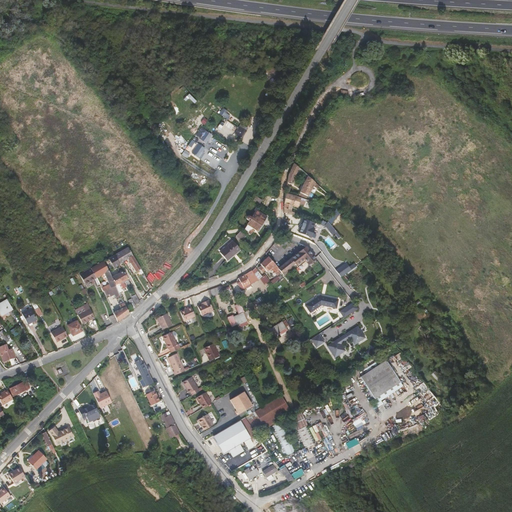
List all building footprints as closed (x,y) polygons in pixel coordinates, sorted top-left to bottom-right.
[(201,103),(196,108),(202,113),(207,108),(201,103)] [(230,116),(226,113),(228,111),(223,108),(219,114),(228,119),(230,116)] [(197,136),(205,141),(210,133),(201,128),(197,136)] [(193,142),(187,150),(198,158),(205,148),(199,143),(197,145),(193,142)] [(300,169),(294,163),(288,175),(287,182),(294,183),(294,178),(296,173),(298,174),(300,169)] [(315,182),(308,176),(305,181),(300,192),(308,196),(312,188),(313,185),(315,182)] [(295,196),(285,193),(284,203),(284,208),(284,213),(294,216),(294,212),(291,212),(291,210),(291,206),(292,206),(293,205),(298,207),(299,203),(304,205),(306,200),(301,198),(295,196)] [(262,200),(256,196),(255,199),(253,202),(258,206),(262,200)] [(267,217),(257,210),(252,217),(250,216),(249,216),(248,216),(247,217),(247,218),(247,219),(247,220),(248,220),(249,221),(250,221),(248,224),(244,230),(245,230),(246,230),(248,232),(249,230),(252,229),(253,228),(258,231),(267,217)] [(314,222),(304,218),(303,222),(301,222),(299,228),(301,229),(299,233),(311,237),(315,228),(312,228),(314,222)] [(328,222),(324,225),(332,235),(336,232),(328,222)] [(246,235),(241,230),(236,236),(239,239),(241,241),(246,235)] [(240,249),(233,241),(219,252),(227,261),(233,255),(240,249)] [(136,272),(139,270),(141,269),(133,255),(128,247),(114,255),(108,258),(114,268),(116,267),(116,266),(120,265),(119,264),(128,259),(136,272)] [(281,272),(284,276),(292,269),(290,266),(294,263),(296,266),(304,259),(308,264),(315,258),(306,247),(298,253),(278,269),(281,272)] [(277,275),(281,272),(268,256),(260,264),(261,265),(265,270),(267,272),(269,270),(271,268),(272,269),(275,273),(277,275)] [(108,270),(103,261),(97,265),(90,268),(96,278),(104,273),(108,283),(110,288),(113,295),(114,295),(119,292),(111,277),(108,270)] [(340,277),(357,267),(355,263),(349,266),(347,263),(336,269),(340,277)] [(80,275),(85,285),(94,280),(97,287),(100,286),(96,278),(90,268),(80,275)] [(255,268),(252,271),(258,280),(262,277),(257,271),(255,268)] [(252,271),(251,270),(245,275),(238,278),(240,281),(237,283),(241,290),(246,288),(246,286),(250,284),(258,280),(252,271)] [(121,282),(128,279),(122,271),(120,272),(117,274),(120,283),(121,282)] [(121,289),(126,287),(124,283),(121,284),(120,283),(117,274),(111,277),(119,292),(120,294),(123,292),(121,289)] [(105,296),(109,295),(110,297),(113,295),(110,288),(108,283),(106,285),(101,287),(105,296)] [(223,293),(221,286),(208,291),(210,297),(223,293)] [(229,287),(224,289),(225,293),(226,292),(227,295),(232,293),(231,290),(230,291),(229,287)] [(207,290),(191,298),(195,306),(211,298),(207,290)] [(294,293),(285,299),(286,302),(296,296),(294,293)] [(136,304),(140,301),(136,294),(132,296),(136,304)] [(320,296),(305,305),(310,313),(321,305),(336,309),(338,300),(324,297),(323,297),(321,297),(321,296),(320,296)] [(0,314),(1,316),(6,313),(12,310),(7,300),(0,304),(0,314)] [(204,303),(202,304),(197,306),(202,316),(213,311),(209,300),(204,302),(204,303)] [(234,317),(228,320),(232,327),(237,324),(238,328),(248,324),(247,321),(246,319),(247,319),(240,303),(235,306),(238,315),(234,317)] [(75,310),(82,323),(94,317),(88,304),(75,310)] [(114,314),(117,322),(121,319),(129,313),(126,306),(121,309),(116,311),(113,313),(114,314)] [(191,306),(180,311),(184,321),(195,316),(191,306)] [(37,320),(30,308),(21,313),(28,325),(37,320)] [(167,313),(157,317),(157,318),(162,330),(172,325),(167,313)] [(113,324),(117,322),(114,314),(111,316),(109,317),(112,324),(113,324)] [(282,321),(272,327),(276,334),(278,337),(287,331),(285,328),(289,326),(286,320),(282,322),(282,321)] [(82,331),(77,321),(67,326),(73,336),(82,331)] [(340,337),(327,346),(334,357),(345,351),(340,344),(350,338),(354,345),(365,338),(357,326),(344,335),(345,336),(341,339),(340,337)] [(62,327),(51,333),(56,342),(67,336),(62,327)] [(169,348),(171,353),(180,348),(178,344),(177,344),(171,332),(162,336),(168,349),(169,348)] [(4,334),(0,337),(5,344),(9,341),(8,340),(4,334)] [(319,334),(311,339),(316,347),(324,342),(319,334)] [(204,349),(209,361),(219,356),(213,344),(204,349)] [(12,350),(7,351),(6,346),(0,347),(0,353),(3,362),(15,358),(12,350)] [(173,371),(174,375),(185,371),(177,354),(168,358),(174,371),(173,371)] [(146,386),(153,383),(143,363),(142,364),(140,359),(135,362),(143,379),(146,386)] [(386,360),(360,377),(374,399),(400,382),(386,360)] [(375,363),(365,369),(367,371),(376,365),(375,363)] [(190,390),(192,393),(198,389),(191,377),(183,382),(188,391),(190,390)] [(13,396),(30,388),(26,381),(10,389),(13,396)] [(7,390),(0,393),(0,401),(2,405),(12,399),(7,390)] [(155,390),(146,394),(151,405),(160,401),(155,390)] [(111,402),(107,392),(100,396),(97,391),(93,393),(100,408),(111,402)] [(196,398),(203,408),(212,403),(206,392),(196,398)] [(243,392),(230,400),(238,414),(251,406),(243,392)] [(34,402),(28,395),(18,404),(23,409),(29,417),(37,409),(36,408),(37,407),(35,406),(36,403),(34,402)] [(289,409),(281,396),(260,408),(254,412),(245,417),(252,428),(253,428),(254,431),(263,426),(289,409)] [(83,419),(86,417),(98,412),(94,404),(83,409),(83,408),(83,409),(83,408),(79,410),(83,419)] [(291,411),(289,409),(263,426),(265,429),(270,426),(274,424),(282,419),(283,418),(283,417),(286,415),(291,411)] [(295,430),(307,425),(301,412),(289,417),(295,430)] [(176,427),(176,426),(170,414),(167,416),(166,413),(160,415),(166,428),(165,428),(170,438),(175,436),(178,434),(180,433),(176,427)] [(208,414),(198,420),(204,430),(214,424),(208,414)] [(301,449),(288,418),(284,420),(297,450),(301,449)] [(249,438),(239,421),(213,436),(223,454),(228,451),(232,458),(243,451),(239,444),(249,438)] [(297,451),(284,421),(271,426),(284,457),(297,451)] [(307,425),(295,430),(303,449),(315,443),(307,425)] [(49,430),(52,434),(57,444),(73,436),(69,427),(68,427),(64,428),(64,430),(59,432),(55,426),(49,430)] [(263,426),(254,431),(257,434),(265,429),(263,426)] [(51,450),(52,450),(54,449),(52,444),(49,439),(45,432),(42,433),(48,446),(47,447),(48,449),(49,451),(51,450)] [(346,444),(348,449),(359,444),(356,439),(346,444)] [(35,456),(28,462),(35,470),(47,459),(39,450),(34,455),(35,456)] [(262,470),(268,481),(273,478),(271,474),(277,471),(274,464),(262,470)] [(280,469),(289,483),(294,480),(285,466),(283,467),(280,469)] [(25,476),(19,467),(8,474),(14,483),(25,476)] [(253,470),(252,467),(249,469),(248,468),(244,471),(246,474),(249,479),(258,473),(256,468),(253,470)] [(301,468),(291,474),(294,480),(305,474),(301,468)] [(237,476),(241,483),(248,478),(244,472),(237,476)] [(281,476),(274,478),(276,485),(283,483),(281,476)] [(0,490),(0,491),(0,502),(1,503),(10,496),(4,488),(0,490)]
